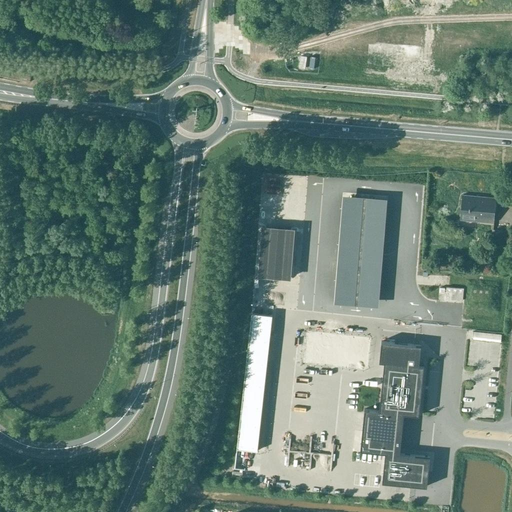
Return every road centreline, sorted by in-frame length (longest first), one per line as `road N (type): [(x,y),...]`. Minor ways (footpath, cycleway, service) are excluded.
road 1 (motorway): [(180,140),(157,336),(140,399),(115,430),(79,449),(41,452),(0,437)]
road 2 (motorway): [(119,511),(172,361),(199,143)]
road 3 (primary): [(511,140),(305,122)]
road 4 (primary): [(169,94),(87,97),(0,85)]
road 5 (primary): [(0,95),(164,121)]
